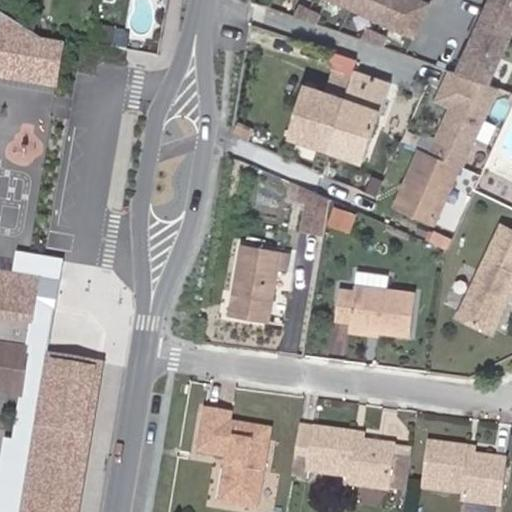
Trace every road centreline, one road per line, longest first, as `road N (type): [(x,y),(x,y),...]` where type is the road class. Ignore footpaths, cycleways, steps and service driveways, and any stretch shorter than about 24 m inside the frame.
road 1 (residential): [(511,389),(492,397),(148,354)]
road 2 (tertiary): [(205,0),(148,354)]
road 3 (tertiary): [(148,354),(123,511)]
